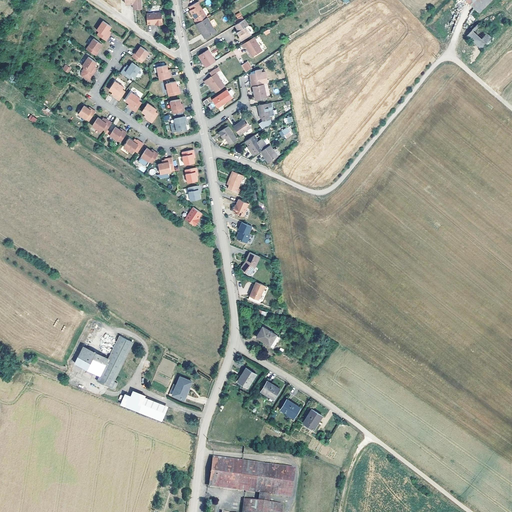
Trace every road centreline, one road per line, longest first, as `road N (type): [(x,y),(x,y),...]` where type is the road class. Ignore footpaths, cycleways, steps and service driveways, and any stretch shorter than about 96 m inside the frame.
road 1 (unclassified): [(511,109),(454,59),(442,59),(323,194),(208,151)]
road 2 (unclassified): [(235,345),(336,408),(467,511)]
road 3 (unclassified): [(235,345),(208,151)]
road 4 (residential): [(204,137),(158,142),(97,101),(95,88),(120,49)]
road 5 (unclassified): [(194,511),(205,423),(235,345)]
